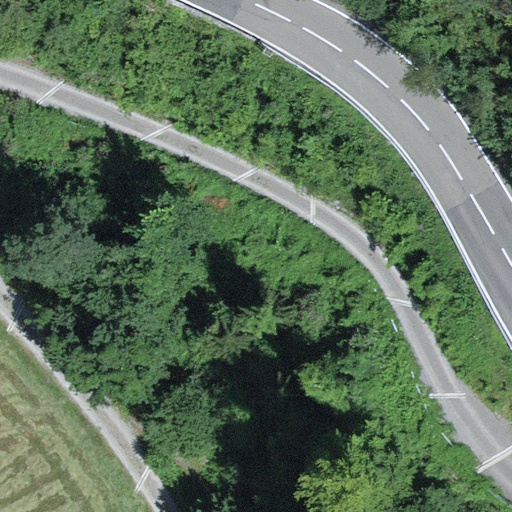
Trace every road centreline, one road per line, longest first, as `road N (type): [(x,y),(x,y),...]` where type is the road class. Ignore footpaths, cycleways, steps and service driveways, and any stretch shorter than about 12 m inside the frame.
road 1 (track): [(0,75),(254,176),(368,246),(387,268),(459,414),(511,470)]
road 2 (secondary): [(511,266),(448,153),(409,105),(348,53),(244,0)]
road 3 (track): [(166,511),(121,439),(0,291)]
